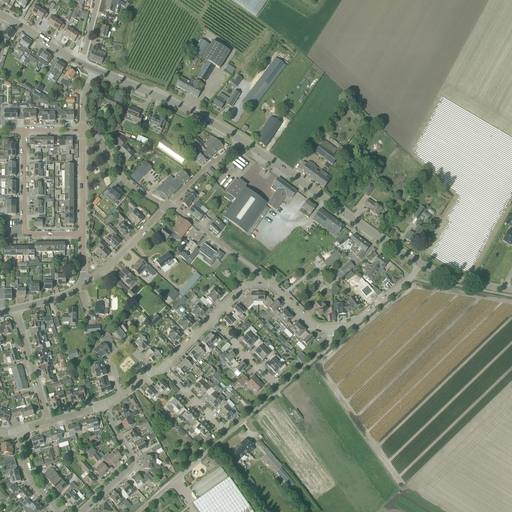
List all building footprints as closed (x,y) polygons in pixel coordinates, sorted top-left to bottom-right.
[(16,0),(16,1),(19,3),(19,4),(22,6),(22,7),(23,8),(25,8),(30,1),(28,0),(16,0)] [(108,4),(106,11),(114,13),(116,2),(108,0),(107,3),(108,4)] [(129,5),(125,3),(119,0),(117,3),(120,5),(123,7),(124,7),(127,8),(129,5)] [(267,0),(232,0),(256,17),(267,0)] [(80,8),(80,7),(76,5),(70,18),(75,20),(79,12),(78,12),(80,8)] [(33,11),(31,13),(36,17),(41,10),(34,6),(31,10),(33,11)] [(41,10),(36,17),(42,20),(43,18),(45,19),(48,15),(41,10)] [(49,22),(48,24),(53,28),(57,21),(50,16),(47,21),(49,22)] [(57,21),(53,28),(58,31),(59,29),(61,30),(64,26),(57,21)] [(109,28),(101,26),(98,36),(107,38),(109,28)] [(64,35),(69,39),(74,32),(67,27),(64,32),(66,33),(64,35)] [(10,39),(14,32),(14,31),(12,30),(11,30),(8,29),(6,33),(4,32),(3,35),(4,36),(2,38),(8,42),(10,39)] [(78,41),(81,37),(74,32),(69,39),(74,42),(76,40),(78,41)] [(22,38),(21,38),(20,40),(21,41),(20,44),(18,43),(14,50),(18,53),(16,56),(20,59),(24,53),(27,55),(30,51),(28,49),(31,44),(31,43),(32,41),(26,37),(25,38),(24,36),(23,37),(22,38)] [(201,40),(193,53),(200,57),(208,44),(201,40)] [(202,59),(207,62),(215,66),(220,69),(230,52),(213,41),(202,59)] [(89,60),(101,65),(105,57),(97,54),(100,48),(95,46),(89,60)] [(26,60),(28,62),(29,60),(36,64),(40,58),(43,60),(41,62),(46,66),(50,61),(48,60),(50,57),(50,56),(48,55),(44,52),(43,53),(40,50),(35,57),(30,54),(26,60)] [(198,59),(192,55),(189,60),(195,64),(198,59)] [(243,102),(252,110),(286,66),(276,58),(243,102)] [(61,73),(65,67),(64,66),(65,65),(59,62),(58,63),(53,70),(52,70),(50,73),(54,76),(54,77),(57,79),(62,73),(61,73)] [(198,78),(204,82),(205,82),(215,66),(207,62),(198,78)] [(73,77),(75,74),(70,70),(68,72),(67,72),(65,76),(57,87),(65,92),(71,84),(69,83),(71,79),(72,80),(73,80),(74,78),(74,77),(73,77)] [(237,75),(231,83),(236,87),(243,80),(237,75)] [(204,82),(198,78),(196,81),(195,81),(191,79),(189,83),(180,78),(176,87),(198,98),(202,90),(201,89),(203,85),(202,85),(204,82)] [(39,84),(33,93),(38,96),(39,94),(40,94),(44,89),(43,88),(44,87),(39,84)] [(232,108),(237,99),(239,95),(240,95),(239,94),(235,92),(234,92),(232,96),(229,100),(220,94),(218,98),(217,98),(213,105),(221,110),(225,103),(227,104),(226,105),(232,108)] [(115,109),(118,102),(106,97),(103,104),(110,107),(109,111),(112,112),(114,109),(115,109)] [(23,119),(30,119),(30,105),(30,102),(26,102),(26,108),(20,108),(20,115),(23,115),(23,119)] [(4,119),(11,119),(11,105),(8,105),(8,106),(1,107),(0,115),(4,115),(4,119)] [(17,115),(20,115),(20,108),(20,107),(17,107),(17,111),(14,111),(14,105),(11,105),(11,119),(17,119),(17,115)] [(39,108),(36,108),(34,108),(34,105),(30,105),(30,119),(36,119),(36,117),(39,117),(39,108)] [(55,118),(58,118),(58,109),(58,107),(54,107),(54,110),(48,110),(48,121),(55,121),(55,118)] [(139,116),(140,112),(135,109),(130,107),(127,116),(133,118),(132,121),(140,124),(142,118),(139,116)] [(42,121),(48,121),(48,110),(42,110),(42,108),(39,108),(39,117),(42,117),(42,121)] [(61,121),(67,121),(67,110),(61,110),(61,109),(58,109),(58,118),(61,118),(61,121)] [(354,116),(361,123),(365,118),(358,111),(354,116)] [(149,118),(146,125),(149,127),(150,125),(154,127),(154,126),(157,127),(156,129),(162,131),(166,122),(160,119),(160,120),(153,117),(152,119),(149,118)] [(262,136),(258,142),(265,148),(281,124),(271,117),(259,134),(262,136)] [(141,140),(142,138),(138,136),(136,141),(146,145),(147,142),(141,140)] [(121,137),(120,138),(116,142),(121,147),(126,142),(121,137)] [(197,138),(191,143),(201,154),(197,158),(203,165),(223,146),(217,140),(212,137),(204,145),(197,138)] [(34,155),(34,158),(41,158),(41,150),(41,147),(41,139),(34,139),(34,140),(29,140),(29,146),(34,146),(34,150),(37,150),(37,154),(34,155)] [(47,139),(47,147),(47,150),(47,153),(50,153),(50,150),(53,150),(53,156),(57,156),(57,154),(56,154),(57,147),(53,147),(53,139),(47,139)] [(59,147),(57,147),(56,154),(57,154),(60,154),(60,150),(63,150),(63,153),(66,153),(66,139),(59,139),(59,147)] [(3,140),(3,151),(15,151),(15,144),(13,144),(13,140),(5,140),(3,140)] [(156,148),(181,165),(186,157),(162,140),(156,148)] [(338,158),(320,145),(315,153),(332,165),(338,158)] [(128,161),(132,157),(134,155),(126,146),(120,152),(124,156),(124,157),(128,161)] [(15,157),(15,151),(3,151),(3,156),(0,156),(0,160),(7,160),(13,160),(13,157),(15,157)] [(242,169),(243,169),(249,161),(240,154),(230,167),(238,173),(240,171),(242,169)] [(324,188),(329,181),(324,177),(326,174),(321,170),(319,173),(316,171),(318,168),(309,161),(307,164),(303,162),(298,169),(324,188)] [(142,178),(149,171),(142,164),(135,171),(142,178)] [(206,172),(210,177),(211,177),(215,173),(210,168),(206,172)] [(0,179),(7,179),(7,176),(15,176),(15,170),(5,170),(5,176),(0,176),(0,179)] [(43,178),(43,181),(53,181),(53,178),(49,178),(45,178),(45,172),(42,172),(42,171),(34,171),(34,178),(43,178)] [(170,176),(155,191),(164,200),(166,198),(167,199),(189,178),(182,171),(174,180),(170,176)] [(227,193),(234,198),(236,200),(223,217),(246,234),(267,205),(267,204),(266,203),(245,188),(247,185),(239,179),(237,181),(235,180),(225,191),(227,193)] [(276,192),(267,204),(267,205),(275,211),(287,195),(291,199),(296,192),(278,179),(276,181),(275,180),(274,182),(275,183),(271,189),(276,192)] [(34,184),(34,190),(45,190),(45,184),(49,184),(53,184),(53,181),(43,181),(43,184),(34,184)] [(210,188),(214,192),(219,187),(215,183),(210,188)] [(374,189),(369,185),(363,194),(368,198),(374,189)] [(115,187),(109,194),(117,202),(123,195),(120,192),(121,191),(119,189),(118,190),(115,187)] [(43,197),(43,199),(49,199),(49,196),(46,196),(45,190),(34,190),(34,197),(43,197)] [(182,204),(188,208),(192,203),(194,206),(197,203),(197,202),(201,198),(198,196),(195,199),(189,194),(186,197),(185,197),(184,199),(184,200),(185,200),(182,204)] [(439,197),(434,205),(441,209),(446,201),(439,197)] [(94,207),(101,201),(98,198),(91,204),(94,207)] [(34,202),(34,209),(42,209),(45,209),(45,203),(49,203),(49,199),(43,199),(43,202),(34,202)] [(305,211),(306,212),(312,204),(307,200),(302,208),(299,212),(302,214),(305,211)] [(368,200),(365,205),(371,210),(370,211),(377,216),(382,210),(375,205),(368,200)] [(197,203),(194,206),(188,212),(189,213),(189,212),(199,221),(205,214),(200,210),(202,207),(197,202),(197,203)] [(305,216),(308,218),(317,207),(312,204),(306,212),(308,213),(305,216)] [(429,215),(424,212),(426,210),(421,206),(413,217),(418,221),(422,216),(423,216),(424,215),(428,218),(429,215)] [(39,215),(39,218),(45,218),(45,215),(42,215),(42,209),(34,209),(34,215),(39,215)] [(344,227),(320,210),(313,220),(330,233),(333,230),(338,234),(344,227)] [(134,223),(137,225),(143,219),(135,211),(129,217),(132,220),(131,221),(133,223),(134,223)] [(108,225),(114,218),(109,214),(104,221),(108,225)] [(214,218),(210,222),(213,224),(209,228),(217,236),(220,232),(224,228),(224,226),(221,223),(215,217),(214,218)] [(47,218),(45,218),(39,218),(39,221),(34,221),(34,228),(42,228),(42,224),(47,224),(47,221),(47,218)] [(172,231),(177,235),(181,238),(191,226),(184,221),(180,226),(177,224),(172,231)] [(127,235),(132,230),(125,223),(123,225),(122,224),(120,224),(119,225),(119,227),(122,230),(120,231),(120,233),(123,236),(124,236),(126,234),(127,235)] [(113,234),(115,231),(109,225),(107,227),(113,234)] [(417,237),(423,229),(419,226),(413,235),(410,233),(405,240),(411,244),(414,240),(415,241),(417,237)] [(167,241),(169,238),(174,239),(177,235),(172,231),(168,228),(166,231),(164,229),(159,235),(167,241)] [(511,229),(510,229),(509,231),(508,231),(503,241),(508,243),(510,244),(511,245),(511,229)] [(112,245),(115,248),(121,242),(115,236),(114,237),(112,234),(111,236),(110,236),(105,241),(110,246),(112,245)] [(345,247),(348,249),(350,251),(351,249),(351,248),(359,238),(354,235),(349,241),(345,247)] [(337,242),(340,246),(348,240),(345,236),(337,242)] [(351,249),(350,251),(354,253),(358,248),(363,242),(359,238),(351,248),(351,249)] [(96,247),(99,250),(96,254),(100,258),(101,257),(104,260),(109,254),(104,249),(107,246),(102,241),(96,247)] [(188,256),(196,245),(190,241),(182,252),(188,256)] [(370,247),(367,245),(363,242),(358,248),(361,250),(356,257),(360,260),(364,255),(370,247)] [(219,262),(224,256),(218,251),(216,253),(208,247),(208,246),(205,243),(199,251),(196,248),(190,256),(188,259),(192,262),(198,254),(204,258),(205,257),(211,261),(214,258),(219,262)] [(337,252),(324,263),(328,268),(341,257),(339,255),(337,252)] [(168,253),(156,262),(161,269),(167,265),(168,268),(175,263),(173,261),(173,260),(168,253)] [(388,263),(379,256),(371,266),(378,272),(381,268),(382,270),(388,263)] [(137,265),(133,270),(139,275),(146,268),(144,267),(146,264),(141,259),(136,264),(137,265)] [(344,276),(354,268),(350,262),(339,270),(344,276)] [(378,272),(371,266),(364,276),(371,281),(376,275),(378,276),(380,273),(378,272)] [(44,290),(52,290),(52,281),(55,281),(55,273),(55,270),(51,270),(51,278),(43,278),(43,282),(44,282),(44,290)] [(124,270),(121,273),(118,276),(127,285),(133,278),(124,270)] [(351,272),(345,278),(347,281),(355,275),(351,272)] [(67,279),(67,275),(62,275),(62,276),(58,276),(58,273),(55,273),(55,281),(58,281),(58,285),(65,285),(65,279),(67,279)] [(186,293),(199,279),(195,275),(182,290),(186,293)] [(35,293),(39,293),(39,285),(39,282),(31,282),(31,277),(28,277),(28,294),(35,295),(35,293)] [(374,293),(378,290),(374,287),(374,288),(372,289),(367,283),(366,284),(362,279),(363,279),(362,279),(359,282),(365,289),(360,292),(367,299),(374,293)] [(112,285),(123,295),(127,291),(121,284),(117,280),(112,285)] [(22,285),(18,285),(18,281),(14,281),(15,290),(17,290),(17,297),(25,297),(25,289),(22,290),(22,285)] [(218,299),(218,300),(219,299),(220,299),(221,298),(221,297),(222,295),(219,292),(219,291),(216,288),(210,294),(208,297),(213,303),(218,298),(218,299)] [(5,300),(12,300),(12,289),(0,289),(0,297),(5,297),(5,300)] [(170,299),(176,292),(173,289),(167,296),(170,299)] [(258,302),(258,294),(251,294),(251,296),(249,296),(242,303),(248,309),(253,304),(253,302),(258,302)] [(269,309),(274,304),(271,301),(272,301),(267,296),(266,296),(265,296),(265,294),(258,294),(258,302),(258,305),(262,305),(262,304),(268,309),(269,309)] [(99,295),(100,295),(100,304),(95,304),(95,315),(94,315),(92,317),(92,319),(94,320),(96,320),(97,319),(97,317),(95,315),(104,315),(104,307),(107,307),(107,295),(108,295),(99,295)] [(175,311),(187,300),(184,297),(172,308),(175,311)] [(359,305),(357,303),(357,301),(357,297),(350,298),(350,300),(348,302),(344,302),(344,305),(338,305),(339,315),(346,314),(345,312),(347,312),(349,310),(352,310),(353,309),(354,310),(359,305)] [(209,304),(202,298),(200,300),(206,306),(209,304)] [(274,304),(269,309),(271,311),(269,313),(273,317),(278,312),(276,310),(280,306),(276,301),(274,304)] [(320,317),(321,316),(327,310),(324,308),(325,307),(322,304),(319,302),(313,308),(317,312),(316,313),(320,317)] [(203,315),(206,311),(203,308),(203,307),(200,303),(194,309),(194,310),(191,313),(197,319),(201,314),(203,316),(203,315)] [(234,316),(240,322),(245,317),(242,315),(245,312),(244,311),(245,311),(242,308),(241,308),(238,305),(234,310),(236,312),(236,313),(236,314),(234,316)] [(76,328),(76,309),(69,309),(68,316),(63,316),(62,323),(69,323),(68,328),(76,328)] [(281,321),(289,314),(284,310),(280,314),(278,312),(273,317),(277,321),(279,319),(281,321)] [(32,320),(31,320),(31,323),(41,322),(41,319),(44,319),(44,313),(38,313),(38,316),(32,316),(32,320)] [(286,329),(290,325),(288,323),(293,318),(289,314),(281,321),(280,323),(286,329)] [(179,326),(185,331),(189,327),(190,328),(191,328),(190,327),(194,324),(191,320),(191,319),(187,316),(181,322),(182,322),(179,326)] [(229,326),(230,327),(233,324),(235,327),(240,322),(234,316),(232,318),(231,318),(230,318),(228,316),(223,320),(226,323),(226,324),(229,327),(229,326)] [(9,322),(0,324),(0,332),(1,335),(4,334),(5,336),(13,334),(9,322)] [(35,329),(35,332),(41,331),(41,326),(44,326),(43,322),(41,322),(31,323),(30,323),(30,325),(31,325),(31,329),(35,329)] [(271,332),(274,329),(268,323),(265,326),(271,332)] [(294,334),(301,327),(297,323),(293,327),(290,325),(286,329),(292,336),(294,334)] [(87,327),(88,334),(101,333),(100,325),(87,327)] [(112,336),(116,342),(120,340),(121,341),(124,338),(123,337),(124,336),(124,335),(129,331),(127,332),(123,326),(119,329),(114,333),(115,334),(112,336)] [(301,327),(294,334),(296,336),(295,338),(299,342),(303,337),(301,335),(305,331),(301,327)] [(167,338),(172,343),(177,339),(178,340),(182,336),(178,332),(179,332),(175,328),(169,334),(170,335),(167,338)] [(242,340),(246,344),(256,334),(253,332),(252,333),(248,329),(244,333),(246,335),(242,340)] [(43,336),(41,331),(35,332),(36,335),(32,337),(33,340),(32,341),(33,343),(47,339),(45,335),(43,336)] [(218,345),(222,341),(216,336),(214,338),(210,334),(206,339),(213,346),(215,343),(218,345)] [(254,344),(256,346),(257,346),(261,342),(259,339),(260,339),(256,334),(246,344),(250,348),(254,344)] [(109,340),(105,335),(102,337),(100,339),(103,343),(106,341),(109,345),(112,343),(109,340)] [(299,342),(305,348),(314,340),(310,335),(305,340),(303,337),(299,342)] [(134,343),(138,347),(140,346),(143,350),(149,344),(146,342),(147,342),(141,336),(138,339),(134,343)] [(282,338),(279,336),(277,338),(283,345),(286,342),(282,338)] [(40,347),(40,350),(46,348),(45,343),(48,343),(47,339),(33,343),(34,345),(35,345),(36,349),(40,347)] [(206,347),(204,349),(209,354),(213,350),(211,348),(213,346),(206,339),(202,343),(206,347)] [(254,353),(259,357),(268,347),(264,343),(263,344),(261,342),(257,346),(259,348),(254,353)] [(296,344),(302,350),(304,348),(298,342),(296,344)] [(110,350),(107,347),(103,343),(94,351),(96,354),(95,355),(96,355),(97,356),(98,356),(100,359),(110,350)] [(202,351),(198,347),(193,351),(200,358),(203,356),(204,357),(206,356),(208,358),(210,355),(209,354),(204,349),(202,351)] [(269,359),(274,354),(276,353),(273,350),(272,351),(268,347),(259,357),(263,361),(267,357),(269,359)] [(48,354),(46,348),(40,350),(41,353),(37,354),(39,358),(38,358),(38,360),(47,357),(46,354),(48,354)] [(150,359),(154,362),(158,358),(158,359),(161,356),(155,350),(153,348),(147,353),(151,357),(149,358),(150,359)] [(11,363),(19,361),(16,350),(8,352),(8,353),(4,354),(6,359),(10,358),(11,363)] [(69,359),(78,356),(76,351),(67,354),(69,359)] [(191,362),(196,366),(199,362),(198,361),(200,358),(193,351),(189,356),(193,360),(191,362)] [(231,352),(228,356),(225,353),(222,355),(220,358),(221,359),(225,359),(227,362),(225,364),(230,368),(235,363),(233,361),(233,360),(233,359),(236,357),(231,352)] [(267,365),(271,370),(278,363),(280,361),(278,358),(279,358),(277,355),(276,356),(274,354),(269,359),(272,361),(267,365)] [(45,365),(45,367),(52,366),(50,360),(48,361),(47,357),(38,360),(39,362),(40,362),(41,366),(45,365)] [(185,360),(181,364),(188,371),(190,369),(192,370),(196,366),(191,362),(189,364),(185,360)] [(97,378),(107,375),(104,367),(103,368),(102,362),(94,364),(96,370),(95,370),(97,378)] [(243,370),(246,367),(242,363),(239,366),(239,365),(237,365),(237,366),(235,363),(230,368),(229,369),(234,374),(237,371),(239,374),(240,373),(241,374),(244,371),(243,370)] [(282,371),(287,367),(283,363),(281,365),(278,363),(271,370),(276,374),(280,369),(282,371)] [(185,373),(188,371),(181,364),(177,368),(180,372),(178,374),(183,379),(187,375),(185,373)] [(13,375),(23,372),(21,366),(11,369),(13,375)] [(46,370),(42,371),(44,375),(43,375),(43,378),(52,375),(56,374),(55,370),(53,371),(52,366),(45,367),(46,370)] [(15,381),(24,378),(23,372),(13,375),(15,381)] [(51,385),(54,384),(57,383),(55,378),(53,378),(52,375),(43,378),(44,380),(45,379),(46,383),(50,382),(51,385)] [(259,381),(255,377),(250,382),(248,380),(244,376),(237,383),(241,387),(245,383),(252,390),(253,389),(256,392),(258,391),(259,391),(261,389),(261,388),(263,386),(258,381),(259,381)] [(195,390),(198,392),(208,382),(205,380),(204,381),(201,377),(196,381),(198,383),(194,387),(196,389),(195,390)] [(16,386),(26,384),(24,378),(15,381),(16,386)] [(102,394),(104,393),(105,394),(108,393),(108,392),(111,391),(109,383),(107,384),(105,378),(99,380),(100,386),(99,386),(102,394)] [(161,395),(163,397),(167,393),(165,391),(168,388),(167,388),(168,387),(165,384),(164,385),(161,381),(156,386),(160,390),(158,392),(161,395)] [(207,392),(209,394),(214,388),(208,382),(198,392),(200,395),(201,394),(203,396),(207,392)] [(18,392),(28,389),(26,384),(16,386),(18,392)] [(78,392),(75,393),(77,402),(83,400),(83,398),(85,397),(83,387),(77,389),(78,392)] [(208,402),(210,405),(218,397),(216,395),(217,393),(216,393),(220,389),(218,387),(217,387),(216,387),(214,388),(209,394),(211,396),(207,400),(208,402)] [(149,388),(145,392),(148,395),(148,396),(151,399),(152,399),(155,397),(157,399),(161,395),(158,392),(156,389),(153,391),(149,388)] [(72,403),(77,402),(75,393),(71,394),(70,391),(65,392),(68,402),(71,401),(72,403)] [(53,409),(60,407),(58,400),(65,398),(63,392),(54,395),(54,394),(48,395),(49,399),(50,399),(51,402),(52,405),(53,409)] [(226,402),(224,400),(225,399),(221,395),(218,397),(210,405),(213,408),(214,407),(215,409),(219,405),(222,407),(226,402)] [(179,398),(178,397),(174,401),(171,398),(164,406),(170,412),(173,409),(183,400),(180,397),(179,398)] [(185,403),(183,400),(173,409),(180,416),(184,411),(182,409),(186,405),(185,403)] [(221,415),(223,418),(231,410),(228,408),(230,406),(226,402),(222,407),(224,409),(220,413),(221,414),(221,415)] [(26,409),(28,417),(34,416),(31,406),(28,406),(29,408),(26,409)] [(123,415),(124,418),(130,415),(130,413),(127,412),(127,413),(123,406),(115,411),(119,418),(123,415)] [(22,408),(17,409),(19,417),(22,416),(22,419),(28,417),(26,409),(23,410),(22,408)] [(9,419),(19,417),(17,409),(12,411),(12,412),(9,411),(8,414),(5,413),(3,421),(8,423),(9,419)] [(192,411),(190,409),(186,413),(184,411),(180,416),(178,418),(182,422),(186,418),(188,420),(195,413),(193,410),(192,411)] [(233,413),(231,410),(223,418),(226,420),(227,420),(228,421),(232,417),(234,419),(239,414),(236,410),(233,413)] [(292,412),(298,423),(303,420),(296,410),(292,412)] [(189,427),(190,426),(193,428),(197,424),(195,422),(199,418),(197,416),(198,415),(195,413),(188,420),(188,421),(185,423),(189,427)] [(122,423),(125,430),(133,425),(131,421),(134,419),(131,414),(130,415),(124,418),(126,421),(122,423)] [(94,431),(103,428),(101,422),(98,423),(96,418),(91,420),(93,429),(94,431)] [(93,429),(91,420),(85,422),(87,426),(83,427),(85,434),(89,432),(88,430),(93,429)] [(140,430),(149,425),(146,421),(138,426),(140,430)] [(197,424),(193,428),(195,431),(194,431),(198,435),(201,433),(200,433),(208,425),(205,423),(203,422),(199,426),(197,424)] [(81,435),(85,434),(83,427),(79,428),(78,424),(73,425),(75,434),(81,432),(81,435)] [(75,434),(73,425),(67,427),(69,433),(65,434),(67,439),(71,438),(70,435),(75,434)] [(203,439),(205,441),(210,436),(208,434),(212,430),(210,429),(211,428),(208,425),(200,433),(201,433),(205,437),(203,439)] [(186,434),(180,428),(177,431),(183,437),(186,434)] [(55,432),(57,441),(59,445),(68,442),(67,439),(65,434),(61,435),(60,430),(55,432)] [(135,440),(136,442),(142,439),(141,438),(139,437),(137,434),(140,433),(138,430),(135,431),(128,435),(132,441),(135,440)] [(51,438),(47,439),(49,445),(52,443),(52,442),(57,441),(55,432),(49,434),(51,438)] [(42,436),(37,437),(40,449),(45,448),(46,449),(49,447),(49,445),(47,439),(43,440),(42,436)] [(35,450),(40,449),(37,437),(31,439),(32,442),(28,443),(29,444),(30,450),(34,449),(35,450)] [(144,438),(142,439),(136,442),(133,444),(135,448),(137,447),(139,452),(147,447),(145,444),(147,443),(144,438)] [(237,448),(231,454),(237,461),(248,452),(249,453),(254,449),(246,439),(246,440),(241,444),(237,448)] [(295,484),(281,469),(283,468),(263,445),(260,441),(255,445),(258,449),(265,457),(262,459),(275,474),(277,473),(290,488),(295,484)] [(279,451),(288,444),(287,442),(277,449),(279,451)] [(297,455),(299,454),(292,443),(290,444),(297,455)] [(6,457),(13,457),(13,448),(9,448),(9,444),(1,444),(1,453),(6,453),(6,457)] [(153,453),(162,448),(160,445),(151,450),(153,453)] [(121,458),(119,455),(116,451),(110,456),(109,456),(104,461),(109,466),(112,463),(114,466),(117,462),(121,458)] [(96,452),(93,456),(98,462),(102,458),(96,452)] [(142,460),(142,463),(156,464),(156,462),(156,461),(157,460),(157,457),(156,456),(153,455),(151,456),(151,458),(145,457),(144,461),(142,460)] [(4,467),(5,471),(12,469),(17,468),(14,458),(11,459),(12,462),(14,461),(15,462),(13,463),(13,465),(9,466),(9,465),(8,466),(8,467),(5,468),(4,467)] [(91,470),(86,465),(82,460),(79,463),(88,473),(91,470)] [(158,465),(156,464),(142,463),(142,466),(144,466),(143,469),(149,470),(149,471),(151,473),(153,474),(155,471),(155,470),(155,469),(156,468),(160,469),(161,467),(158,465)] [(321,463),(319,464),(325,475),(327,474),(321,463)] [(104,473),(108,470),(102,464),(97,468),(98,469),(95,471),(100,478),(104,474),(104,473)] [(43,476),(47,480),(55,473),(51,469),(53,467),(51,465),(45,470),(47,472),(43,476)] [(312,467),(319,477),(322,475),(314,465),(312,467)] [(19,476),(18,471),(13,472),(12,469),(5,471),(4,471),(5,475),(7,474),(7,476),(9,476),(10,479),(19,476)] [(47,480),(51,485),(59,477),(55,473),(47,480)] [(147,473),(144,476),(151,483),(154,481),(147,473)] [(83,480),(90,487),(96,481),(90,474),(83,480)] [(149,485),(151,483),(144,476),(142,474),(139,477),(137,474),(131,479),(137,486),(141,482),(143,485),(147,482),(149,485)] [(304,488),(308,486),(301,475),(297,478),(304,488)] [(21,482),(19,476),(10,479),(11,482),(9,483),(10,485),(8,485),(9,488),(13,493),(18,488),(16,485),(15,483),(21,482)] [(51,485),(55,489),(63,482),(59,477),(51,485)] [(250,487),(254,484),(249,477),(245,481),(250,487)] [(253,511),(229,478),(192,504),(198,511),(253,511)] [(331,481),(323,486),(336,508),(344,503),(331,481)] [(67,487),(63,482),(55,489),(60,494),(63,490),(65,493),(69,489),(71,487),(69,485),(67,487)] [(138,491),(133,485),(130,487),(126,483),(121,488),(127,495),(130,492),(133,494),(135,491),(137,493),(138,491)] [(28,492),(24,488),(21,490),(18,488),(13,493),(8,497),(11,501),(16,496),(17,497),(19,495),(21,498),(28,492)] [(32,496),(28,492),(21,498),(19,500),(22,504),(25,507),(30,502),(28,500),(32,496)] [(64,498),(68,503),(74,497),(70,492),(64,498)] [(115,505),(116,505),(118,508),(126,501),(119,492),(116,495),(115,493),(109,498),(115,505)] [(76,495),(74,497),(68,503),(71,507),(75,504),(78,507),(83,502),(76,495)] [(33,511),(40,505),(36,501),(32,504),(30,502),(25,507),(23,509),(25,511),(32,511),(33,511)]
